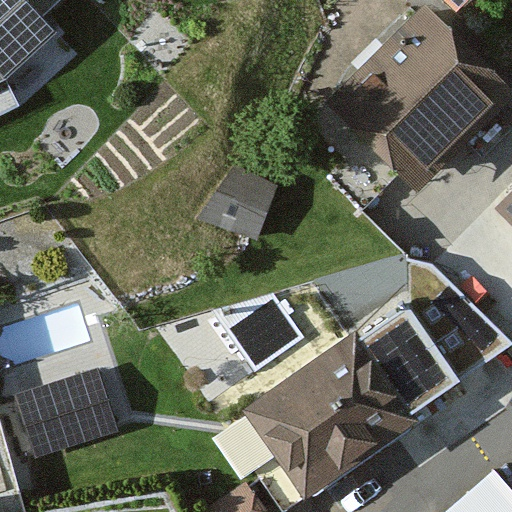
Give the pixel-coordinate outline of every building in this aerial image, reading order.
[(0,0),(0,74),(2,73),(47,31),(30,14),(44,0),(0,0)] [(323,98),(410,178),(499,82),(412,1),(323,98)] [(228,165),(192,216),(251,237),(271,180),(228,165)] [(511,175),(501,189),(511,198),(511,175)] [(255,344),(309,313),(281,262),(226,293),(255,344)] [(234,407),(297,495),(461,377),(405,300),(351,338),(344,328),(234,407)] [(112,434),(95,379),(20,402),(37,457),(112,434)] [(511,511),(511,495),(493,475),(450,511),(511,511)] [(195,511),(258,511),(239,486),(195,511)]
